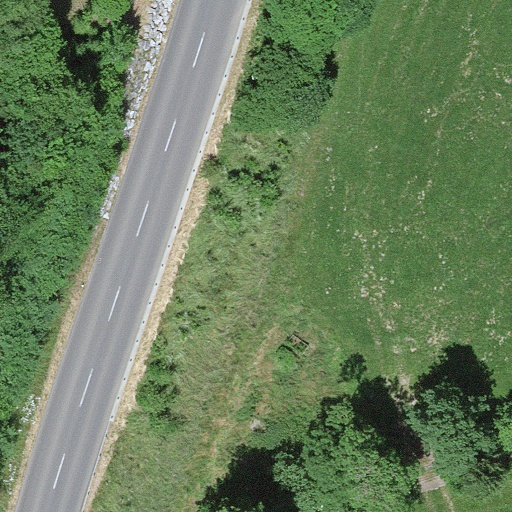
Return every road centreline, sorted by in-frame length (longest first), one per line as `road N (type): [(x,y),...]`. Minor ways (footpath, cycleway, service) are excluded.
road 1 (track): [(197,511),(257,301),(343,297),(398,387),(441,511)]
road 2 (tertiary): [(213,0),(47,511)]
